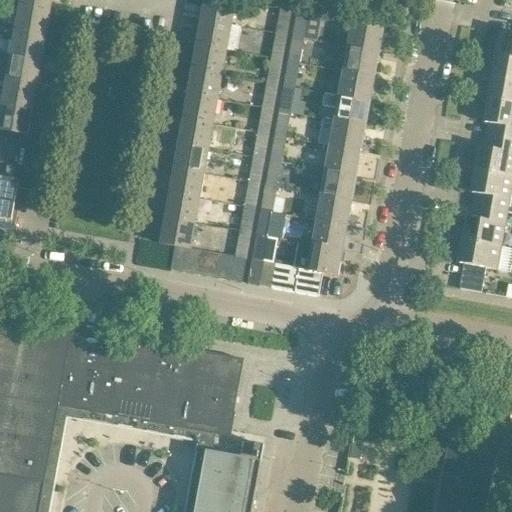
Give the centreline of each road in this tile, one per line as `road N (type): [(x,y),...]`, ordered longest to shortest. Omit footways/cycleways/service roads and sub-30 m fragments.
road 1 (residential): [(328,324),(0,265)]
road 2 (residential): [(377,309),(386,296),(440,0)]
road 3 (residential): [(295,511),(328,324)]
road 4 (residential): [(511,337),(377,309)]
